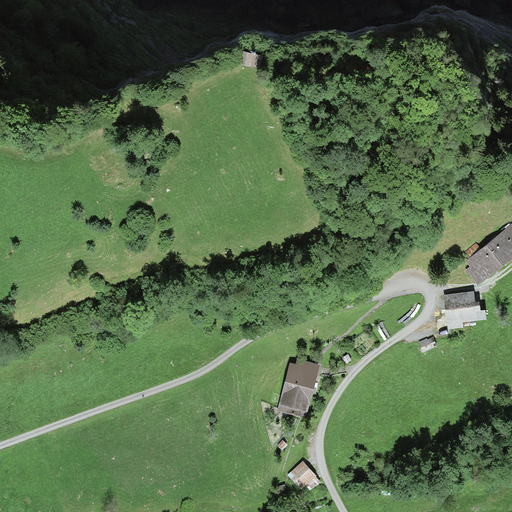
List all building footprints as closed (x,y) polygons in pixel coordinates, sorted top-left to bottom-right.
[(249,64),(251,55),(244,53),(242,62),(249,64)] [(261,57),(254,56),(252,64),(259,66),(261,57)] [(498,233),(499,235),(487,245),(501,261),(511,252),(511,226),(511,225),(505,230),(504,229),(498,233)] [(467,269),(477,281),(501,261),(487,245),(481,250),(476,244),(465,253),(474,264),(467,269)] [(446,296),(451,326),(475,323),(474,317),(485,316),(484,310),(474,311),(471,292),(446,296)] [(419,339),(423,346),(433,341),(430,336),(425,338),(424,337),(419,339)] [(170,353),(178,372),(193,366),(185,347),(170,353)] [(302,414),(315,365),(299,361),(298,366),(292,364),(281,409),(302,414)] [(289,476),(300,487),(313,474),(303,463),(289,476)]
